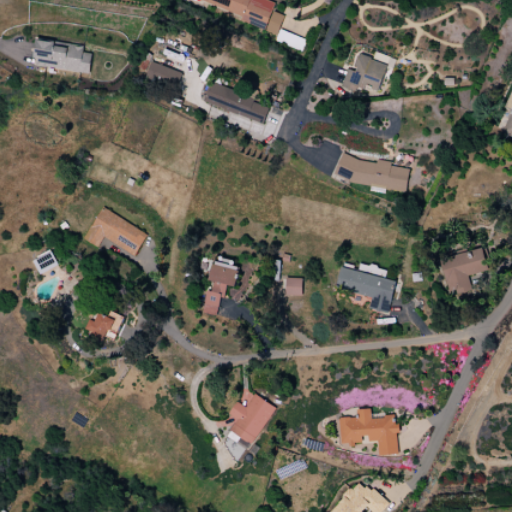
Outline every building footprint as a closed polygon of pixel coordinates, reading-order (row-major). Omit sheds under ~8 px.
[(272,11),(275,2),(267,0),(201,0),(199,5),(278,32),(284,16),(272,11)] [(89,73),(91,54),(83,53),(84,45),(36,40),(33,66),(89,73)] [(387,64),(390,57),(375,52),(372,59),(387,64)] [(387,64),(357,55),(353,70),(347,69),(341,88),(360,93),(362,86),(379,91),(387,64)] [(181,70),(149,64),(146,81),(178,87),(181,70)] [(210,86),(205,105),(264,122),(269,103),(210,86)] [(511,90),(504,108),(511,110),(501,133),(511,137),(511,90)] [(410,169),(391,166),(392,162),(377,160),(376,162),(340,156),(335,180),(406,192),(410,169)] [(440,259),(449,297),(471,292),(467,276),(488,270),(482,248),(440,259)] [(33,260),(40,274),(58,266),(51,251),(33,260)] [(203,313),(216,316),(220,297),(225,298),(227,285),(234,287),(239,264),(215,259),(210,281),(203,313)] [(394,280),(340,269),(335,290),(371,297),(369,308),(388,312),(394,280)] [(302,296),(302,279),(287,278),(286,296),(302,296)] [(124,317),(111,312),(109,317),(99,313),(96,321),(91,319),(85,334),(104,342),(106,338),(114,341),(124,317)] [(246,408),(236,402),(228,414),(237,420),(221,446),(242,459),(274,407),(254,394),(246,408)] [(398,454),(397,423),(393,423),(393,415),(372,415),(371,409),(359,410),(359,417),(340,418),(341,445),(361,444),(361,437),(368,436),(368,442),(378,441),(378,455),(398,454)] [(366,511),(371,508),(374,511),(380,511),(387,505),(362,480),(330,511),(366,511)]
